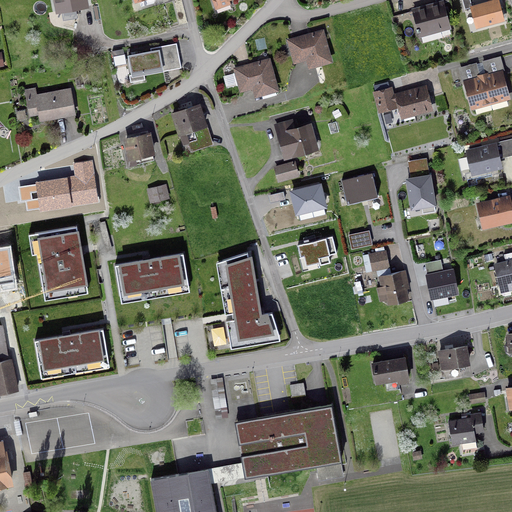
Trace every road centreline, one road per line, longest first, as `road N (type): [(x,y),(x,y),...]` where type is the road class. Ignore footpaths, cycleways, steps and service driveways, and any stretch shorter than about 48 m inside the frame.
road 1 (residential): [(0,406),(301,352)]
road 2 (residential): [(301,352),(204,72)]
road 3 (residential): [(0,180),(114,128),(204,72)]
road 4 (residential): [(301,352),(511,311)]
